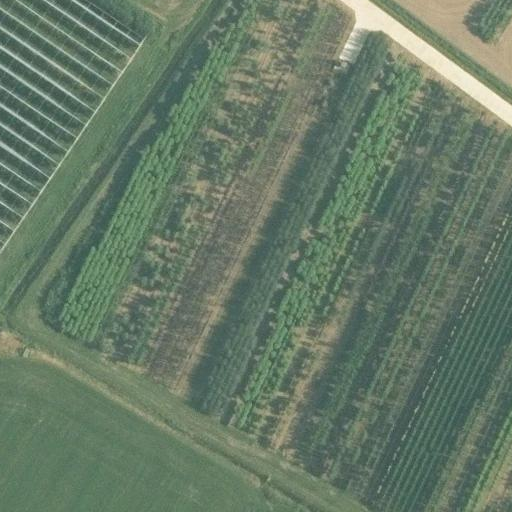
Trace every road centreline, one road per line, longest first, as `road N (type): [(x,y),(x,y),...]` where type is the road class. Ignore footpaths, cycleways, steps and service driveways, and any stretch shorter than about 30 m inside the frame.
road 1 (track): [(359,511),(49,333),(45,319),(59,267),(85,222),(237,0)]
road 2 (track): [(346,0),(511,121)]
road 3 (track): [(400,0),(511,82)]
